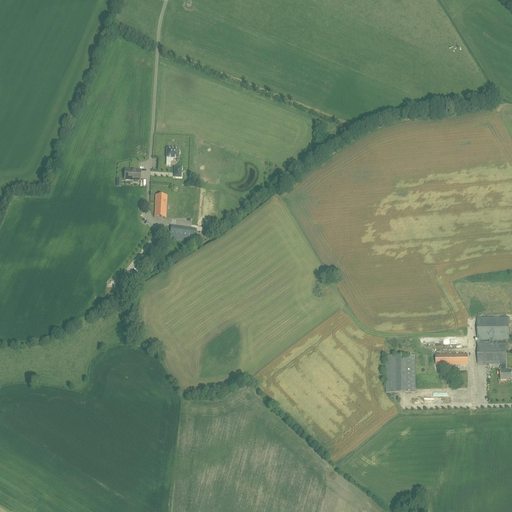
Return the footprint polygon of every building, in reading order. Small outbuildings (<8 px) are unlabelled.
[(176,149),(163,149),(163,165),(167,165),(168,161),(170,158),(176,158),(176,155),(177,154),(177,151),(176,151),(176,149)] [(140,181),(141,170),(125,170),(125,180),(140,181)] [(167,195),(156,195),(155,217),(166,217),(167,195)] [(196,230),(171,226),(169,237),(195,240),(196,230)] [(478,364),(500,364),(506,363),(506,343),(493,343),(493,339),(509,339),(508,317),(477,318),(478,364)] [(468,354),(435,354),(436,365),(468,365),(468,354)] [(415,355),(386,356),(386,393),(415,392),(415,355)]
